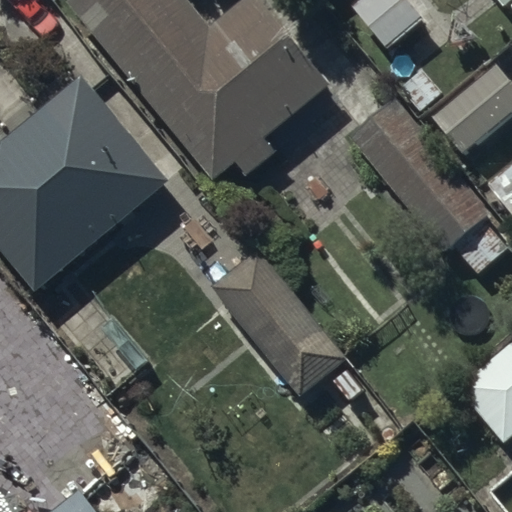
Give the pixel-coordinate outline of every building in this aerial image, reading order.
[(185,0),(73,0),(67,5),(213,184),(235,166),(246,180),(276,155),(265,142),(330,90),(257,0),(249,0),(241,7),(235,0),(191,0),(188,3),(185,0)] [(365,0),(352,10),(387,53),(426,21),(408,0),(365,0)] [(511,0),(494,0),(504,11),(511,4),(511,0)] [(421,130),(451,170),(511,118),(511,63),(508,58),(421,130)] [(0,145),(0,249),(36,294),(170,184),(84,79),(1,147),(0,145)] [(451,170),(421,130),(397,100),(350,140),(445,256),(455,248),(478,276),(509,251),(486,223),(491,218),(451,170)] [(511,163),(485,184),(511,218),(511,163)] [(259,254),(212,291),(300,401),(347,363),(259,254)] [(511,440),(511,346),(458,391),(504,447),(511,440)] [(97,511),(81,490),(51,511),(97,511)]
